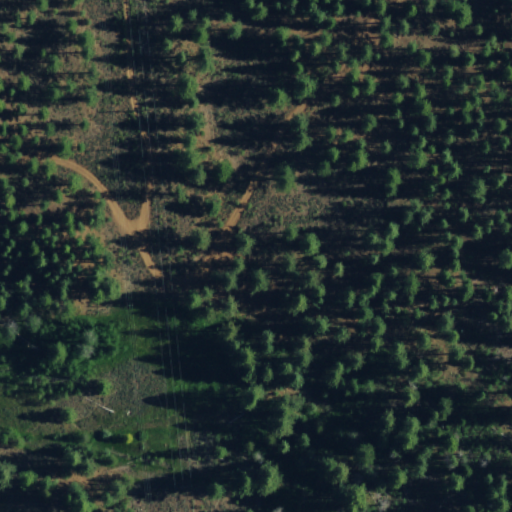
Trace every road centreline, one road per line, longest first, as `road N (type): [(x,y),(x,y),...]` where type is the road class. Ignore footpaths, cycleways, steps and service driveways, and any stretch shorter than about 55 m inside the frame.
road 1 (track): [(137,223),(159,276),(199,274),(283,127),(335,74),(370,22),(400,0)]
road 2 (track): [(125,0),(128,85),(149,159),(137,223),(125,223),(77,165),(29,156),(0,163)]
